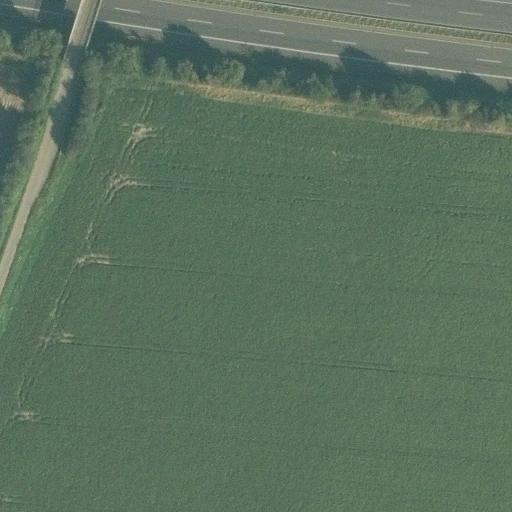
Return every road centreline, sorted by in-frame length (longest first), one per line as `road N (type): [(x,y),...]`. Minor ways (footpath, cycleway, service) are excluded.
road 1 (motorway): [(94,0),(511,56)]
road 2 (track): [(0,281),(94,0)]
